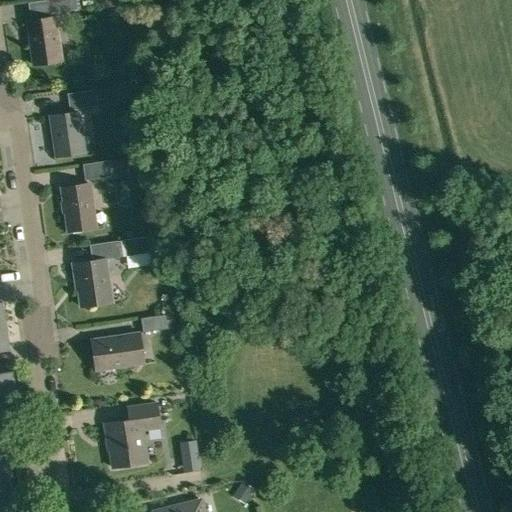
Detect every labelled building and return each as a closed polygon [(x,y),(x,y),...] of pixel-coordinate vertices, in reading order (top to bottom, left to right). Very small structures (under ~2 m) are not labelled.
[(48,0),(49,13),(77,10),(75,0),(48,0)] [(26,21),(32,65),(62,61),(55,16),(26,21)] [(130,84),(115,87),(116,98),(132,95),(130,84)] [(67,93),(69,109),(97,106),(95,90),(67,93)] [(50,116),(56,156),(84,152),(78,112),(50,116)] [(136,159),(124,161),(125,173),(138,172),(136,159)] [(83,164),(85,180),(110,176),(108,161),(83,164)] [(60,188),(67,232),(96,227),(90,183),(60,188)] [(123,239),(126,256),(149,253),(147,236),(123,239)] [(76,280),(80,306),(112,302),(106,259),(119,257),(117,240),(90,245),(92,261),(72,264),(74,281),(76,280)] [(140,318),(142,332),(170,328),(168,314),(140,318)] [(0,350),(9,349),(5,325),(0,326),(0,350)] [(91,339),(96,370),(143,364),(139,332),(91,339)] [(0,412),(2,412),(0,400),(0,397),(15,395),(12,371),(0,372),(0,412)] [(108,441),(112,468),(148,462),(143,431),(161,428),(156,401),(128,406),(129,420),(103,424),(106,441),(108,441)] [(195,441),(181,443),(183,457),(197,455),(195,441)] [(0,507),(13,506),(8,473),(0,469),(0,507)] [(233,495),(244,502),(252,488),(242,482),(233,495)] [(203,511),(200,500),(163,509),(163,511),(203,511)]
